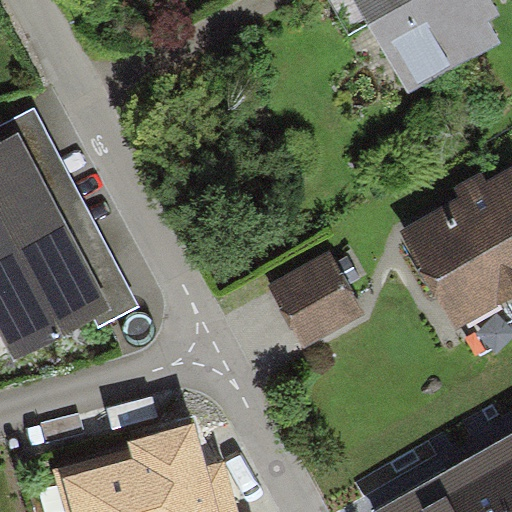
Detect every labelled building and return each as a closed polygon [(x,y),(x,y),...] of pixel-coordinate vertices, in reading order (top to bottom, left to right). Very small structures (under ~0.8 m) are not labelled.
[(355,0),(414,98),(505,44),(490,20),(503,13),(495,0),(355,0)] [(0,129),(0,240),(62,208),(17,121),(0,129)] [(511,167),(401,229),(456,328),(511,297),(511,167)] [(107,294),(62,208),(0,240),(0,320),(12,343),(107,294)] [(333,240),(269,277),(307,345),(371,309),(333,240)] [(128,447),(54,468),(65,511),(238,511),(226,464),(207,469),(195,424),(127,443),(128,447)] [(511,511),(511,428),(367,511),(511,511)]
